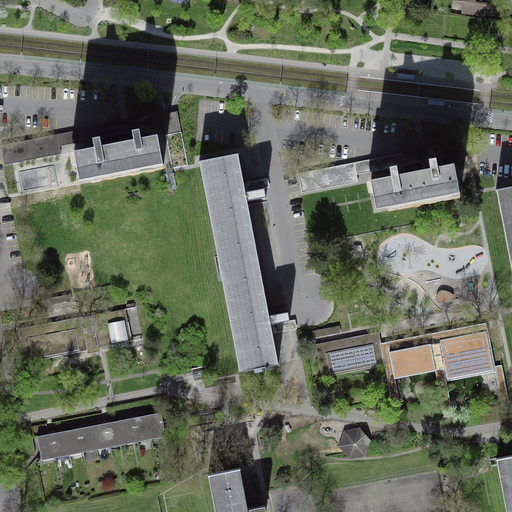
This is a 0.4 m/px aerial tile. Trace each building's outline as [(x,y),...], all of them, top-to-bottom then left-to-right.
[(486,5),(473,3),(471,3),(470,13),(484,15),(486,5)] [(3,157),(78,143),(76,131),(1,145),(3,157)] [(73,153),(79,181),(163,165),(157,137),(141,140),(139,131),(132,133),(134,141),(101,148),(99,139),(93,140),(94,149),(73,153)] [(238,155),(238,154),(206,160),(206,161),(207,161),(247,369),(247,370),(279,363),(278,363),(275,363),(268,325),(290,320),(288,312),(266,316),(244,202),(266,198),(264,189),(242,193),(235,156),(238,155)] [(391,177),(371,181),(376,209),(460,193),(454,165),(438,168),(436,160),(429,161),(431,170),(398,176),(397,167),(390,169),(391,177)] [(298,173),(300,186),(356,175),(354,162),(298,173)] [(511,187),(503,189),(504,189),(511,231),(511,187)] [(70,294),(44,300),(45,305),(59,303),(72,300),(70,294)] [(125,309),(93,315),(96,331),(99,347),(132,341),(125,309)] [(99,347),(93,315),(82,318),(88,350),(89,353),(100,351),(99,347)] [(81,317),(18,329),(25,362),(88,350),(85,334),(82,318),(81,317)] [(339,326),(313,331),(314,337),(340,332),(339,326)] [(430,344),(390,352),(395,378),(435,370),(435,367),(443,365),(446,381),(495,371),(487,329),(438,339),(439,343),(435,344),(430,345),(430,344)] [(347,338),(315,344),(322,378),(385,365),(379,332),(347,338)] [(161,413),(148,415),(152,439),(166,436),(161,413)] [(148,415),(134,418),(138,442),(152,439),(148,415)] [(134,418),(120,421),(124,444),(138,442),(134,418)] [(120,421),(106,423),(111,447),(124,444),(120,421)] [(106,423),(92,426),(97,449),(111,447),(106,423)] [(92,426),(79,429),(83,452),(97,449),(92,426)] [(79,429),(65,431),(69,455),(83,452),(79,429)] [(65,431),(51,434),(55,457),(69,455),(65,431)] [(359,432),(347,435),(343,446),(351,454),(362,452),(366,441),(359,432)] [(51,434),(37,436),(42,460),(55,457),(51,434)] [(511,511),(511,452),(497,456),(508,511),(511,511)] [(247,511),(238,465),(207,471),(215,511),(247,511)]
